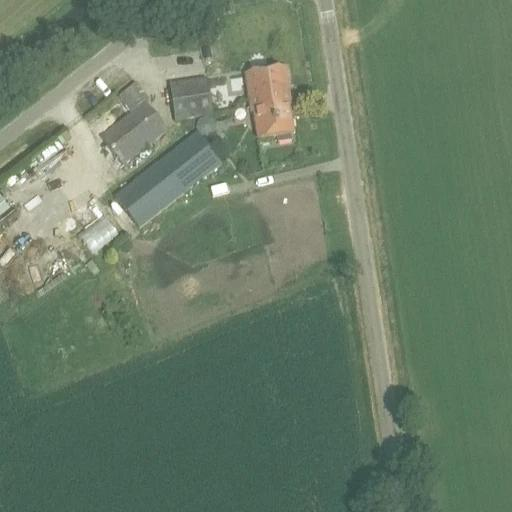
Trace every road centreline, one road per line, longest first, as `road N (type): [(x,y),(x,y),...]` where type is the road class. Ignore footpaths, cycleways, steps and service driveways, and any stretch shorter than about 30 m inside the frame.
road 1 (unclassified): [(403,511),(326,0)]
road 2 (unclassified): [(0,148),(188,0)]
